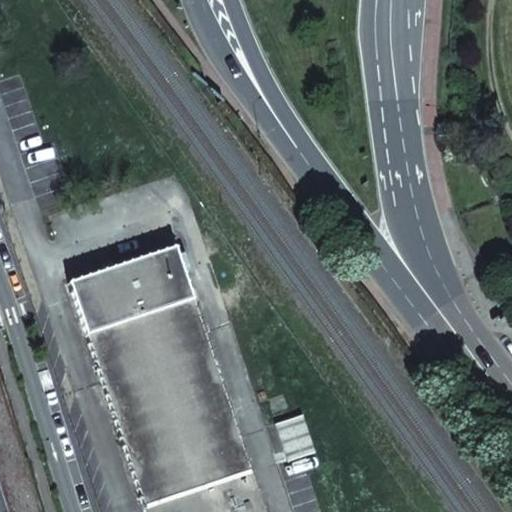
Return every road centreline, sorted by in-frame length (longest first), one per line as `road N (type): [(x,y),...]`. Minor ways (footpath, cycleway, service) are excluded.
road 1 (secondary): [(223,0),(273,107),(511,424)]
road 2 (secondary): [(511,392),(420,214),(393,83)]
road 3 (residential): [(0,280),(73,511)]
